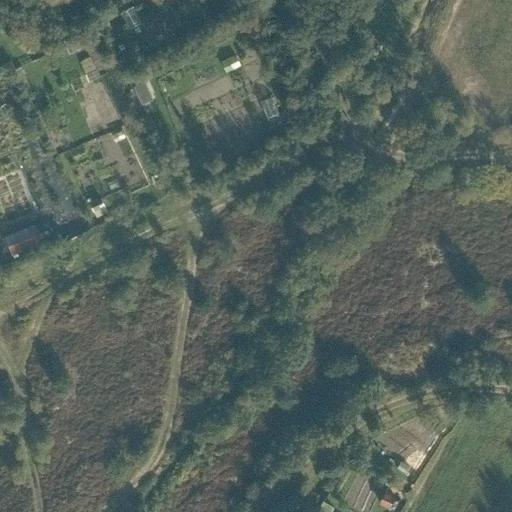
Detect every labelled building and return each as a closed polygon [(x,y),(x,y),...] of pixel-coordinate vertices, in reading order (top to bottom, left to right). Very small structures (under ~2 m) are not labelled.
[(85,35),(65,46),(70,55),(90,44),(85,35)] [(97,70),(86,75),(89,82),(100,77),(97,70)] [(146,82),(134,87),(141,102),(153,97),(146,82)] [(102,199),(91,204),(94,211),(105,206),(102,199)] [(38,233),(9,245),(13,254),(42,242),(38,233)] [(360,453),(353,464),(362,469),(369,458),(360,453)] [(386,493),(381,502),(391,508),(392,507),(396,499),(396,498),(386,493)]
